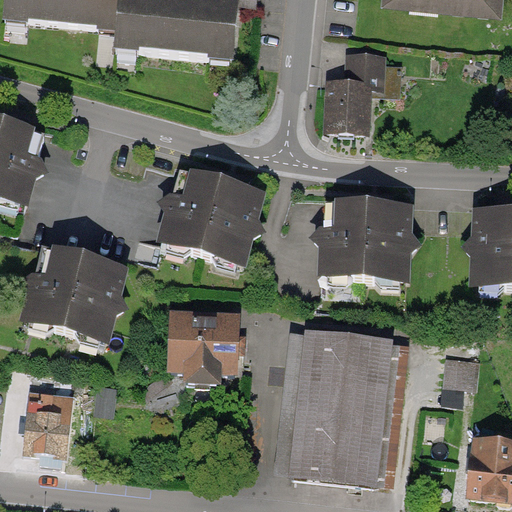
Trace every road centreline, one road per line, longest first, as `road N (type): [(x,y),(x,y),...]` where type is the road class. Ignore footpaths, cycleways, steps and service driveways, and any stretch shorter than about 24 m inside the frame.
road 1 (unknown): [(263,511),(290,169)]
road 2 (residential): [(0,90),(290,169)]
road 3 (residential): [(269,511),(0,482)]
road 4 (residential): [(290,169),(511,182)]
road 5 (residential): [(290,169),(305,0)]
